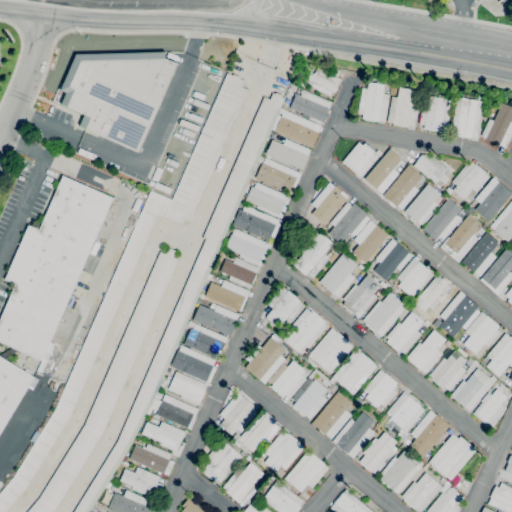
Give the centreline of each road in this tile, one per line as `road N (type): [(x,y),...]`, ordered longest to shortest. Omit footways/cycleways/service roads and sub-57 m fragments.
road 1 (secondary): [(0,3),(237,21)]
road 2 (secondary): [(511,46),(480,32),(306,0)]
road 3 (secondary): [(348,42),(511,70)]
road 4 (secondary): [(511,48),(353,21)]
road 5 (residential): [(0,143),(28,78),(43,0)]
road 6 (secondary): [(121,16),(145,6),(242,5)]
